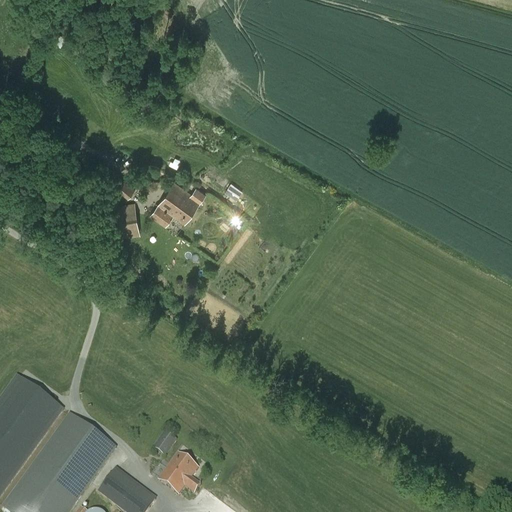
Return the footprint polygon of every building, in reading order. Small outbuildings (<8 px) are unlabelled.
[(114,190),(131,201),(139,190),(122,179),(114,190)] [(232,183),(229,188),(234,191),(232,196),(239,200),(244,190),(232,183)] [(196,189),(191,196),(174,184),(151,216),(166,227),(174,215),(185,223),(205,195),(196,189)] [(116,206),(121,239),(140,236),(135,203),(116,206)] [(0,499),(64,411),(16,376),(0,398),(0,499)] [(117,449),(69,415),(1,509),(6,511),(71,511),(92,483),(117,449)] [(165,433),(153,449),(165,458),(177,442),(165,433)] [(179,456),(169,469),(198,490),(201,487),(191,479),(198,470),(179,456)] [(198,490),(169,469),(159,482),(178,496),(185,488),(194,495),(198,490)] [(99,493),(124,511),(147,511),(156,501),(116,471),(99,493)]
